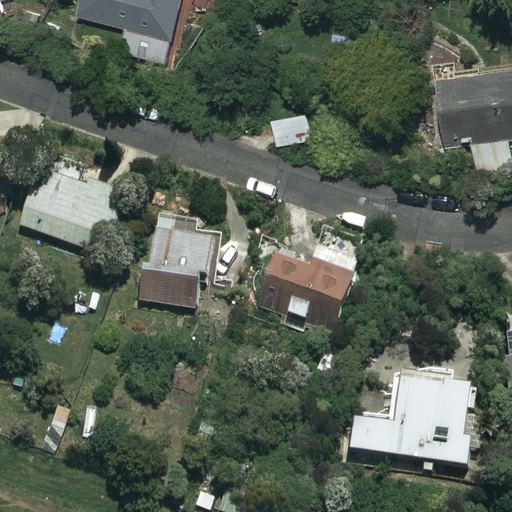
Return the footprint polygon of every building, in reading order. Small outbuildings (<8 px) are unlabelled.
[(178,44),(188,0),(87,0),(82,21),(178,44)] [(374,6),(373,0),(278,0),(278,6),(328,7),(328,19),(344,19),(344,6),(374,6)] [(511,76),(444,83),(449,145),(511,139),(511,76)] [(130,198),(55,164),(24,231),(98,265),(107,246),(115,250),(127,223),(120,220),(130,198)] [(177,238),(162,238),(158,271),(146,269),(141,305),(205,314),(208,291),(219,293),(225,243),(205,241),(206,232),(178,228),(177,238)] [(343,349),(374,250),(329,235),(316,276),(276,263),(257,323),(343,349)] [(480,392),(405,383),(402,421),(359,417),(356,457),(474,466),(480,392)] [(200,511),(256,511),(259,500),(229,494),(227,501),(202,495),(198,511),(200,511)]
